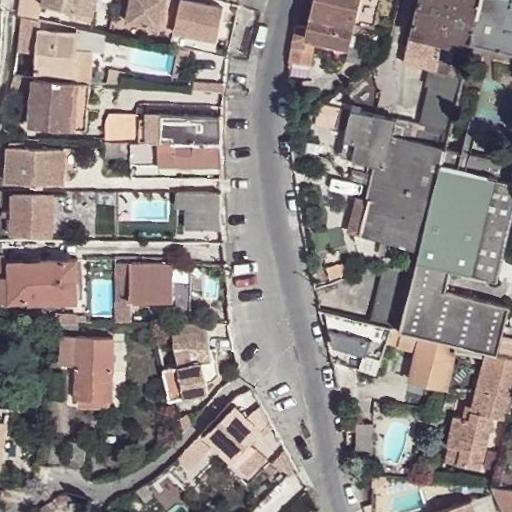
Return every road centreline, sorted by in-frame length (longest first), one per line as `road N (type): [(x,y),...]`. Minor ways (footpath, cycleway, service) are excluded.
road 1 (residential): [(308,342),(276,195),(268,103),(285,0)]
road 2 (residential): [(37,473),(88,489),(116,486),(157,465),(236,390),(308,342)]
road 3 (residential): [(341,511),(308,342)]
